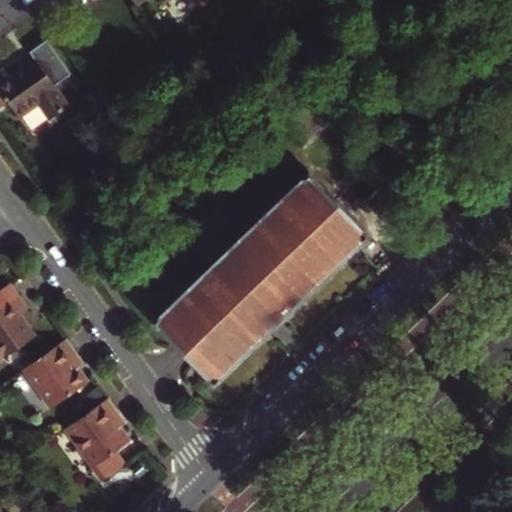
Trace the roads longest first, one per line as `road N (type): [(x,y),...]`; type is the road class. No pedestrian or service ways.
road 1 (tertiary): [(511,191),(211,481)]
road 2 (residential): [(13,199),(211,481)]
road 3 (primary): [(511,282),(273,511)]
road 4 (primary): [(324,511),(511,330)]
